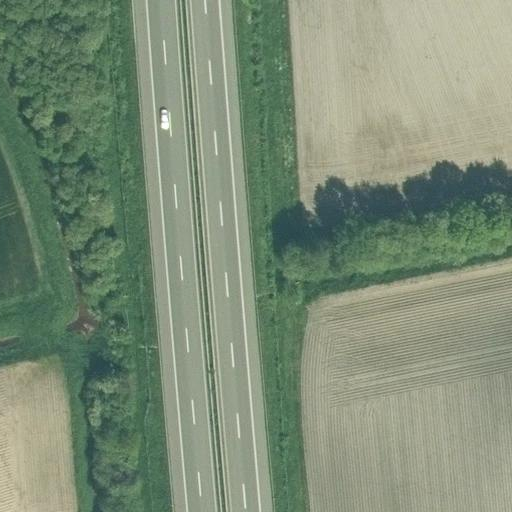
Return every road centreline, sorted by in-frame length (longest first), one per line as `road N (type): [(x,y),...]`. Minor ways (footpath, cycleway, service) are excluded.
road 1 (motorway): [(246,511),(206,0)]
road 2 (motorway): [(164,0),(201,511)]
